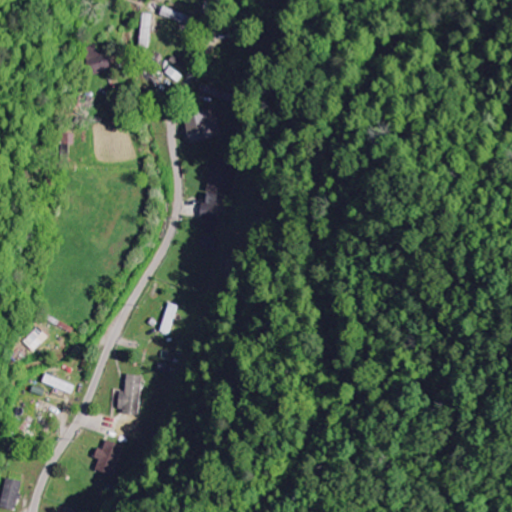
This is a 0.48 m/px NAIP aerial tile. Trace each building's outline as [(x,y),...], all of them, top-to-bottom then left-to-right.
[(224,137),(220,116),(216,117),(215,111),(187,117),(190,133),(189,133),(191,144),(224,137)] [(236,162),(217,158),(208,202),(205,202),(202,218),(217,221),(223,195),(229,196),(236,162)] [(161,332),(172,335),(181,306),(170,303),(161,332)] [(48,339),(39,330),(23,344),(33,354),(48,339)] [(146,377),(130,375),(128,393),(123,392),(121,412),(141,415),(146,377)] [(43,385),(76,394),(78,384),(46,376),(43,385)] [(126,447),(109,441),(106,451),(101,449),(98,458),(102,460),(98,470),(115,476),(126,447)] [(25,482),(8,479),(2,508),(18,511),(25,482)]
